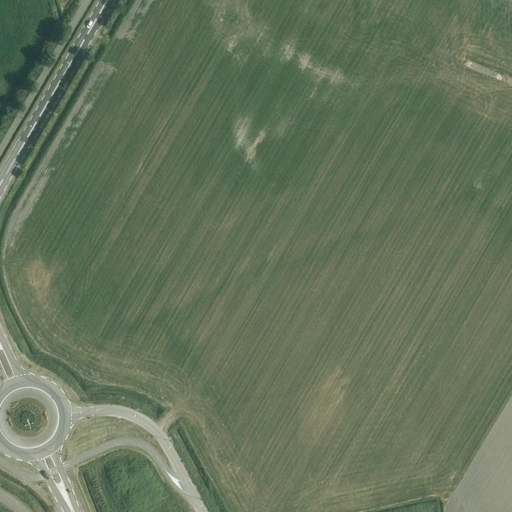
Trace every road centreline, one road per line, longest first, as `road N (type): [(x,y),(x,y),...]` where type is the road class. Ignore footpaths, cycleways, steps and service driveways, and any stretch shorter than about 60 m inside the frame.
road 1 (secondary): [(0,186),(107,0)]
road 2 (unclassified): [(65,413),(115,412),(146,424),(167,446),(201,511)]
